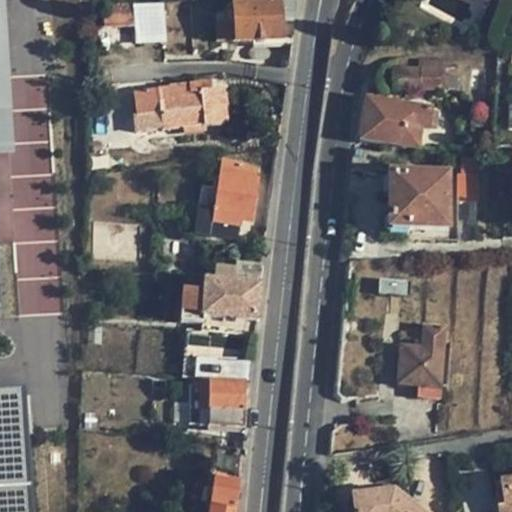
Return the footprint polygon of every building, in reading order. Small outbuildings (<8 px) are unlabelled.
[(293,40),(299,1),(280,3),(282,41),(293,40)] [(282,41),(280,3),(235,5),(236,22),(237,42),(237,44),(282,41)] [(167,4),(140,5),(140,40),(167,39),(167,4)] [(135,10),(104,11),(105,26),(117,25),(117,29),(136,29),(135,10)] [(223,43),(233,42),(231,23),(221,23),(223,43)] [(422,62),(422,71),(428,71),(443,70),(442,61),(422,62)] [(458,69),(443,70),(443,90),(459,89),(458,69)] [(443,90),(443,70),(428,71),(422,71),(422,91),(431,90),(443,90)] [(422,91),(422,71),(394,74),(396,93),(422,91)] [(211,83),(198,84),(199,93),(212,92),(211,83)] [(169,91),(158,93),(160,116),(137,119),(139,133),(162,130),(162,133),(228,125),(224,90),(212,92),(199,93),(198,84),(169,88),(169,91)] [(134,96),(137,119),(160,116),(158,93),(134,96)] [(432,109),(367,101),(360,142),(419,147),(421,129),(430,129),(432,109)] [(379,154),(354,151),(352,172),(376,175),(379,154)] [(462,160),(462,177),(477,176),(476,160),(462,160)] [(215,210),(200,207),(195,236),(238,241),(241,222),(252,223),(259,182),(256,181),(257,173),(242,170),(242,166),(222,162),(218,190),(215,210)] [(458,201),(470,202),(480,201),(480,176),(477,176),(462,177),(458,177),(458,201)] [(448,177),(390,177),(390,230),(449,230),(448,177)] [(218,190),(207,189),(202,188),(200,207),(215,210),(218,190)] [(484,201),(480,201),(470,202),(471,225),(484,224),(484,201)] [(237,281),(262,282),(264,266),(237,265),(237,270),(237,281)] [(217,269),(217,279),(237,281),(237,270),(217,269)] [(259,323),(262,285),(206,282),(204,295),(181,294),(180,323),(202,324),(202,320),(259,323)] [(202,324),(201,332),(257,336),(259,323),(202,320),(202,324)] [(397,385),(419,387),(441,389),(446,329),(425,327),(423,348),(401,347),(397,385)] [(187,332),(184,370),(198,371),(201,332),(187,332)] [(198,380),(198,371),(184,370),(184,379),(188,380),(198,380)] [(187,387),(197,388),(198,380),(188,380),(187,387)] [(245,429),(249,381),(215,381),(198,380),(197,388),(195,408),(195,410),(208,410),(210,427),(245,429)] [(440,399),(441,389),(419,387),(418,397),(440,399)] [(218,459),(215,473),(241,476),(242,463),(218,459)] [(240,483),(241,476),(215,473),(211,472),(206,508),(211,509),(215,479),(240,483)] [(215,479),(211,509),(210,511),(235,511),(240,483),(215,479)] [(511,511),(511,481),(496,484),(500,511),(511,511)] [(32,511),(31,492),(5,493),(0,493),(0,511),(32,511)] [(419,511),(396,494),(354,501),(355,511),(419,511)]
